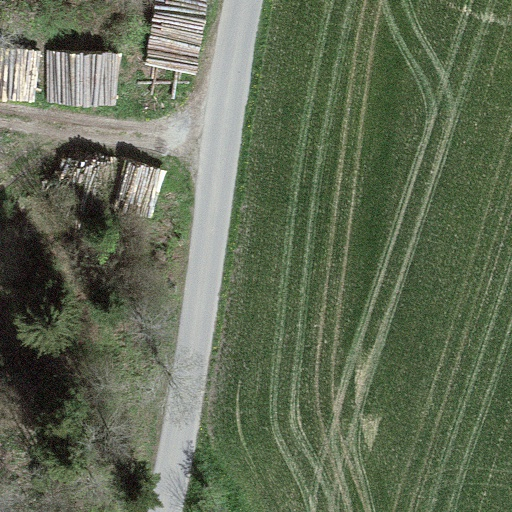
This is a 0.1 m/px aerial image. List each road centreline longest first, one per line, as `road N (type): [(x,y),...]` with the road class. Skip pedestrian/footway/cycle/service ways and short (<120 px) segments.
road 1 (unclassified): [(241,0),(163,511)]
road 2 (track): [(63,132),(142,136),(219,152)]
road 3 (track): [(0,117),(63,132),(0,178)]
